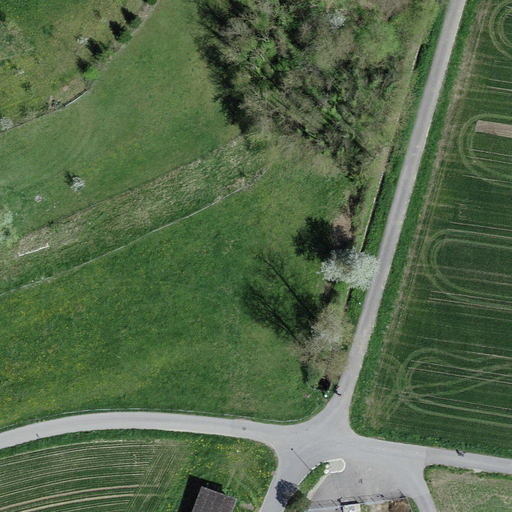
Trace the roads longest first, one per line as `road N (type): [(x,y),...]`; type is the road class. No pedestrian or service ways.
road 1 (unclassified): [(456,0),(368,304)]
road 2 (unclassified): [(0,437),(79,418),(312,441)]
road 3 (residential): [(427,511),(398,450),(312,441)]
road 4 (residential): [(368,304),(344,395),(312,441)]
